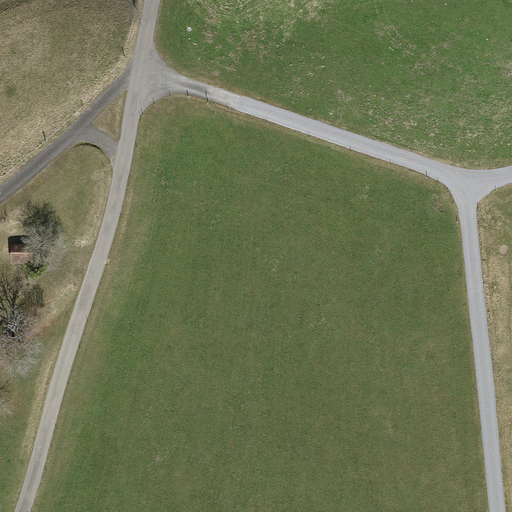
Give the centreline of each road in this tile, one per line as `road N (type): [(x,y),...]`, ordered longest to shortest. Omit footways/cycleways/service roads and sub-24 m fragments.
road 1 (track): [(496,511),(465,204),(456,183),(427,166),(140,78)]
road 2 (unclassified): [(22,511),(105,245),(153,0)]
road 3 (track): [(0,193),(122,81),(140,78)]
